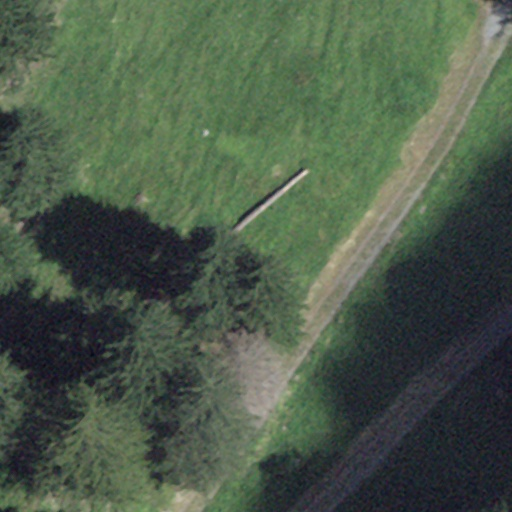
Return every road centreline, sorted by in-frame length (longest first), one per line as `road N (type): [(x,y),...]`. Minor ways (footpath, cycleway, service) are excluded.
road 1 (track): [(224,511),(244,443),(438,152),(493,10)]
road 2 (track): [(511,315),(383,436),(277,511)]
